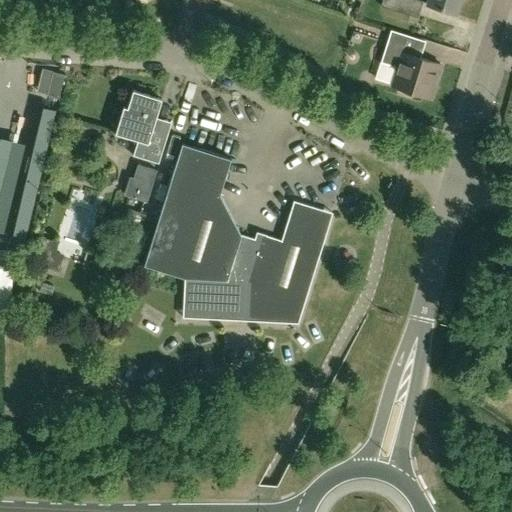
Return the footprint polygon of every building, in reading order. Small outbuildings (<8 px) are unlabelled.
[(417,18),(423,2),(417,0),(382,0),(380,7),(417,18)] [(456,14),(460,0),(427,0),(426,4),(456,14)] [(415,57),(420,40),(390,31),(380,63),(398,68),(392,87),(430,99),(440,65),(415,57)] [(158,164),(167,135),(152,130),(161,100),(133,91),(127,108),(124,107),(115,134),(138,141),(133,156),(158,164)] [(10,102),(8,112),(28,116),(30,106),(10,102)] [(297,323),(332,214),(293,201),(281,240),(265,235),(263,242),(241,235),(220,194),(231,159),(182,144),(143,265),(184,279),(182,317),(297,323)]
